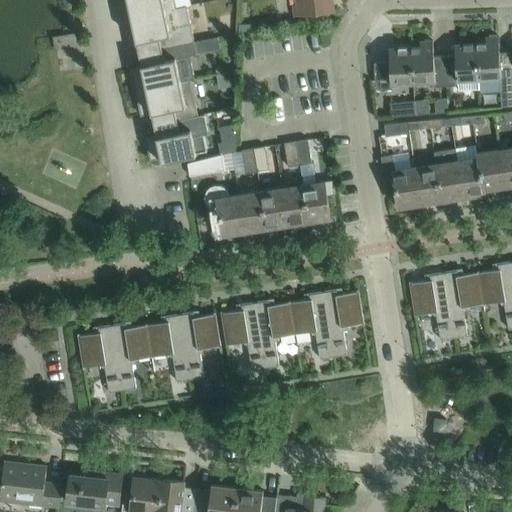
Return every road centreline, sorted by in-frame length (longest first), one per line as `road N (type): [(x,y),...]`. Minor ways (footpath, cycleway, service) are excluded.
road 1 (residential): [(397,466),(406,436),(346,53),(350,34),(377,0)]
road 2 (residential): [(397,466),(0,420)]
road 3 (residential): [(102,0),(105,78),(138,237)]
